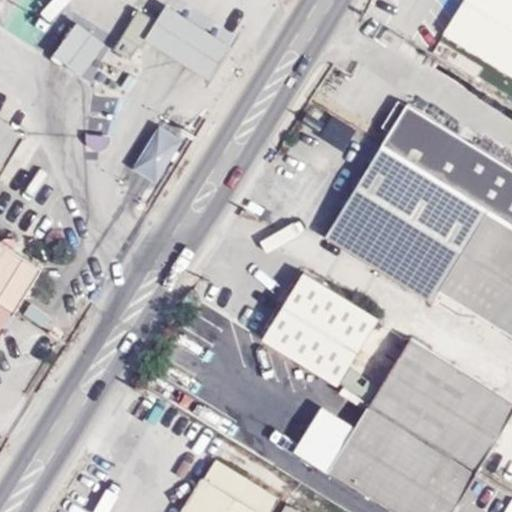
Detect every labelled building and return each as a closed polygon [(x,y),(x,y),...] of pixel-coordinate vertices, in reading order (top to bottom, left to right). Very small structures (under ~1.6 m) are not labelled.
[(511,73),(511,0),(458,0),(441,29),(511,73)] [(159,21),(148,39),(214,80),(235,44),(170,4),(159,21)] [(135,59),(148,39),(159,21),(142,11),(118,49),(135,59)] [(109,40),(79,22),(58,55),(88,74),(109,40)] [(511,163),(415,102),(389,143),(493,208),(511,219),(511,163)] [(0,172),(6,176),(31,135),(0,116),(0,172)] [(330,236),(435,304),(442,292),(493,208),(389,143),(330,236)] [(0,266),(34,288),(50,261),(0,230),(0,185),(6,176),(0,172),(0,266)] [(511,334),(511,219),(493,208),(442,292),(511,334)] [(308,264),(264,334),(339,382),(384,311),(308,264)] [(0,303),(17,314),(34,288),(0,266),(0,303)] [(0,342),(17,314),(0,303),(0,342)] [(371,402),(477,469),(511,413),(511,393),(415,331),(371,402)] [(404,511),(450,511),(477,469),(371,402),(353,431),(337,421),(322,442),(339,453),(330,465),(404,511)] [(278,511),(287,499),(223,458),(190,511),(278,511)]
